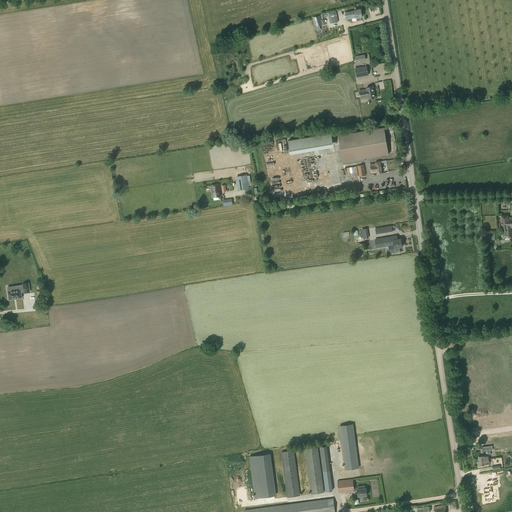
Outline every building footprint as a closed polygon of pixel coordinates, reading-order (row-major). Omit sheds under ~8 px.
[(355,11),(343,13),(343,16),(345,15),(346,20),(356,18),(356,19),(362,18),(360,9),(354,10),(355,11)] [(322,25),(319,16),(313,18),(316,27),(322,25)] [(368,75),(367,66),(355,69),(356,77),(368,75)] [(375,98),(373,86),(367,88),(367,89),(359,90),(360,99),(368,97),(369,99),(375,98)] [(384,127),(338,136),(342,162),(389,154),(384,127)] [(292,153),(336,146),(333,132),(290,139),(292,153)] [(375,164),(370,164),(372,174),(377,173),(377,175),(382,174),(380,162),(375,162),(375,164)] [(366,175),(364,165),(358,166),(360,177),(366,175)] [(247,175),(237,177),(239,190),(249,188),(247,175)] [(221,196),(219,184),(211,185),(213,198),(221,196)] [(508,215),(501,215),(502,230),(502,238),(510,238),(510,229),(511,228),(511,217),(508,217),(508,215)] [(393,237),(375,239),(376,247),(391,245),(393,252),(400,251),(399,247),(402,247),(402,245),(403,245),(402,240),(401,241),(401,239),(397,239),(397,237),(393,238),(393,237)] [(21,297),(20,292),(23,292),(29,291),(28,283),(22,284),(22,285),(14,286),(15,290),(8,291),(7,291),(7,292),(8,299),(8,300),(9,300),(9,299),(21,298),(21,297)] [(511,344),(507,345),(510,368),(503,368),(504,375),(488,377),(490,396),(482,397),(476,347),(463,348),(473,430),(487,428),(484,403),(491,402),(494,426),(511,424),(508,395),(511,394),(511,344)] [(489,368),(495,367),(495,364),(500,363),(498,351),(487,353),(489,368)] [(353,424),(340,426),(346,469),(359,468),(353,424)] [(510,446),(509,436),(494,438),(495,448),(510,446)] [(327,446),(320,446),(325,492),(332,491),(327,446)] [(479,461),(478,461),(479,465),(483,464),(483,465),(486,465),(486,464),(490,464),(488,455),(491,454),(490,450),(492,450),(492,446),(482,447),(481,448),(482,455),(479,456),(479,461)] [(317,447),(305,449),(311,494),(323,493),(317,447)] [(293,451),(281,452),(287,497),(299,496),(293,451)] [(271,454),(250,456),(255,498),(276,495),(271,454)] [(366,495),(365,486),(357,487),(357,488),(353,488),(352,479),(337,481),(339,493),(357,491),(358,496),(360,496),(361,500),(367,500),(366,495)] [(332,511),(331,500),(244,511),(243,511),(332,511)]
